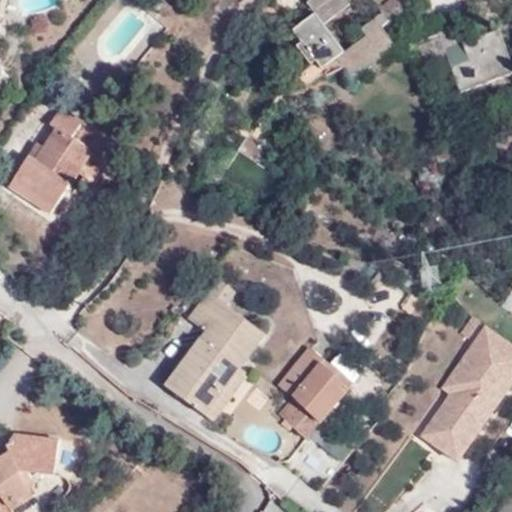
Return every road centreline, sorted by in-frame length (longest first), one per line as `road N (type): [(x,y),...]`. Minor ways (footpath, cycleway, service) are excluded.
road 1 (residential): [(47,320),(103,274),(239,0)]
road 2 (residential): [(47,320),(328,511)]
